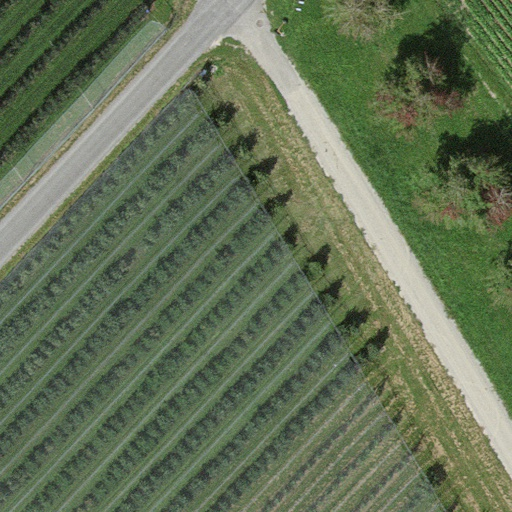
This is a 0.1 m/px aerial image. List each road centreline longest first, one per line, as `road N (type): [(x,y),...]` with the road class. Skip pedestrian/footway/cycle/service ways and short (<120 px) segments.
road 1 (track): [(236,0),(511,450)]
road 2 (track): [(0,246),(231,0)]
